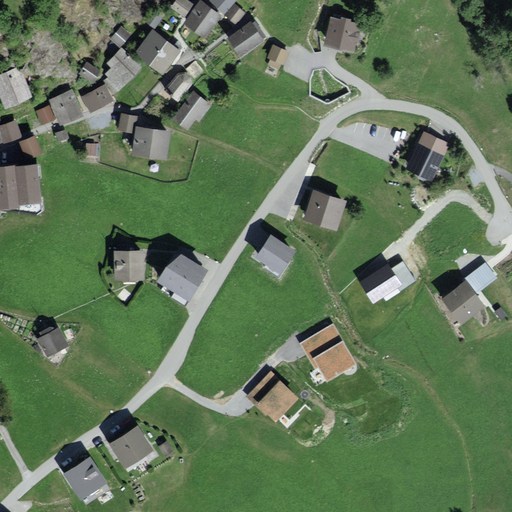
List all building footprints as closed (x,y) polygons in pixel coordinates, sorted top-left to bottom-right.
[(186,16),(195,3),(189,0),(176,0),(172,7),(186,16)] [(224,16),(202,0),(201,0),(185,21),(207,37),(224,16)] [(214,0),(224,10),(233,0),(214,0)] [(247,13),(235,3),(226,14),(237,24),(247,13)] [(146,20),(156,28),(165,16),(155,9),(146,20)] [(365,23),(334,16),(327,47),(357,54),(365,23)] [(253,21),(229,37),(243,57),(267,41),(253,21)] [(132,34),(123,26),(112,38),(121,46),(132,34)] [(183,51),(154,29),(136,52),(165,74),(183,51)] [(291,52),(272,43),(266,57),(286,65),(291,52)] [(144,67),(123,47),(108,62),(113,67),(107,73),(110,75),(106,79),(119,92),(144,67)] [(101,69),(89,62),(82,73),(95,80),(101,69)] [(7,72),(0,75),(0,91),(7,107),(34,95),(25,75),(11,81),(7,72)] [(180,74),(167,90),(179,100),(193,83),(192,78),(187,74),(180,74)] [(106,83),(84,95),(92,111),(114,99),(106,83)] [(74,89),(50,100),(61,124),(84,113),(74,89)] [(214,104),(195,90),(174,117),(189,129),(197,118),(201,121),(214,104)] [(138,107),(124,104),(120,129),(134,132),(138,107)] [(58,119),(51,105),(35,112),(42,126),(58,119)] [(18,120),(0,126),(0,145),(25,137),(18,120)] [(173,130),(137,125),(133,153),(169,158),(173,130)] [(66,129),(55,133),(58,142),(70,138),(66,129)] [(448,144),(424,133),(407,169),(430,180),(448,144)] [(22,144),(26,158),(40,154),(35,140),(22,144)] [(95,145),(87,144),(86,154),(95,155),(95,145)] [(0,165),(0,209),(42,204),(37,162),(0,165)] [(349,200),(315,189),(305,219),(340,230),(349,200)] [(280,275),(295,252),(270,235),(255,259),(280,275)] [(145,249),(114,249),(114,280),(145,280),(145,249)] [(183,257),(166,283),(190,297),(206,271),(183,257)] [(486,264),(442,298),(463,326),(488,307),(477,293),(497,278),(486,264)] [(61,327),(37,339),(47,358),(71,346),(61,327)] [(298,399),(271,372),(247,397),(275,424),(298,399)] [(140,424),(111,441),(125,465),(155,448),(140,424)] [(168,443),(155,450),(161,461),(174,454),(168,443)] [(91,455),(64,472),(81,500),(108,483),(91,455)]
